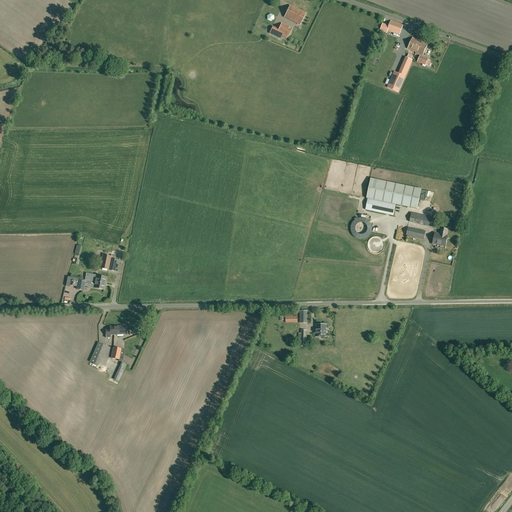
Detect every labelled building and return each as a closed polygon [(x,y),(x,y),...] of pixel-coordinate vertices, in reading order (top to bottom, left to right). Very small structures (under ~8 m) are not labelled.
[(290,6),(284,17),(300,24),(305,13),(290,6)] [(268,16),(269,22),(276,19),(275,13),(268,16)] [(388,30),(392,32),(400,34),(403,25),(391,20),(390,24),(389,26),(382,23),(380,31),(387,33),(388,30)] [(292,29),(281,23),(277,32),(288,38),(292,29)] [(420,43),(421,41),(413,38),(408,49),(415,52),(416,51),(417,51),(419,46),(420,43)] [(427,44),(421,41),(420,43),(419,46),(417,51),(416,51),(415,52),(423,55),(427,44)] [(430,60),(428,59),(420,56),(417,61),(425,65),(428,66),(430,60)] [(399,74),(395,72),(389,88),(399,93),(413,60),(406,57),(399,74)] [(393,215),(395,205),(417,209),(421,189),(370,179),(366,199),(368,200),(366,209),(393,215)] [(420,225),(436,228),(438,218),(411,213),(410,222),(420,224),(420,225)] [(426,231),(411,228),(408,227),(406,236),(424,240),(426,231)] [(434,235),(433,244),(445,246),(447,237),(447,236),(446,235),(448,229),(441,228),(440,234),(435,233),(434,235)] [(111,256),(102,255),(99,268),(108,270),(111,256)] [(95,275),(94,281),(105,283),(107,277),(95,275)] [(94,281),(89,280),(89,281),(78,279),(78,281),(71,280),(70,285),(75,286),(77,286),(76,289),(84,290),(85,284),(93,286),(93,288),(104,290),(105,283),(94,281)] [(326,325),(316,325),(316,337),(326,337),(326,325)] [(116,329),(116,326),(110,326),(110,330),(105,330),(106,338),(110,338),(110,335),(114,335),(114,329),(116,329)] [(124,326),(116,326),(116,329),(114,329),(114,335),(124,334),(124,330),(126,330),(126,326),(124,327),(124,326)] [(306,330),(301,330),(301,333),(298,333),(298,345),(306,346),(306,330)] [(91,361),(100,364),(108,345),(99,341),(91,361)] [(124,349),(113,347),(111,358),(122,360),(124,349)] [(119,382),(127,364),(121,362),(113,379),(119,382)]
